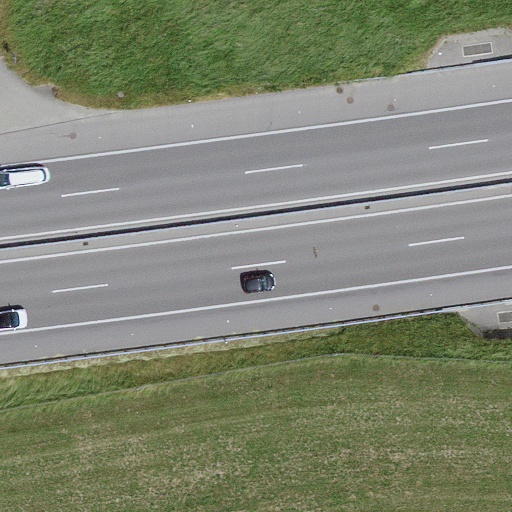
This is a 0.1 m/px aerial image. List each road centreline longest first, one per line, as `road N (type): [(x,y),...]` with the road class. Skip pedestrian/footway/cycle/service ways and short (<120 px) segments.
road 1 (motorway): [(0,296),(511,230)]
road 2 (motorway): [(511,137),(0,201)]
